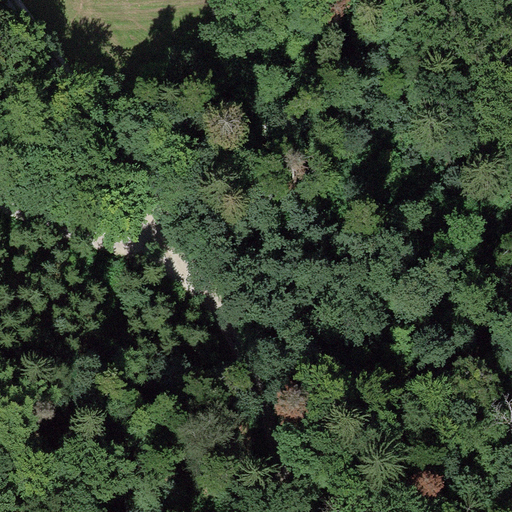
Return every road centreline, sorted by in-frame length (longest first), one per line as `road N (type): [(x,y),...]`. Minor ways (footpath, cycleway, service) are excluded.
road 1 (track): [(7,0),(129,170),(257,390),(288,511)]
road 2 (track): [(0,198),(116,239),(176,246)]
